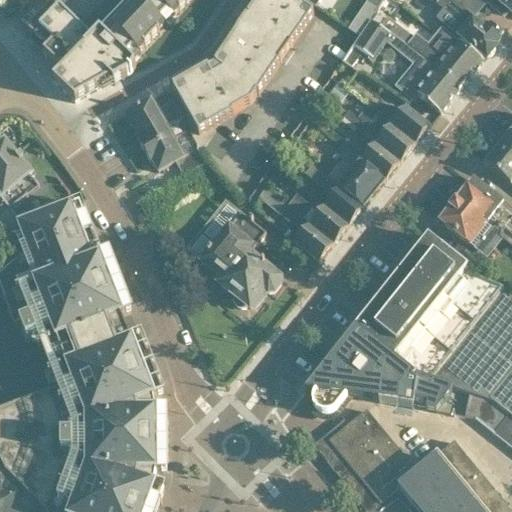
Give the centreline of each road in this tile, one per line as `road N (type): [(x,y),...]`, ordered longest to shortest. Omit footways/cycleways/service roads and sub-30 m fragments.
road 1 (tertiary): [(511,69),(267,372),(232,447)]
road 2 (residential): [(232,447),(181,373),(134,248),(59,129)]
road 3 (residential): [(59,129),(189,62),(231,0)]
